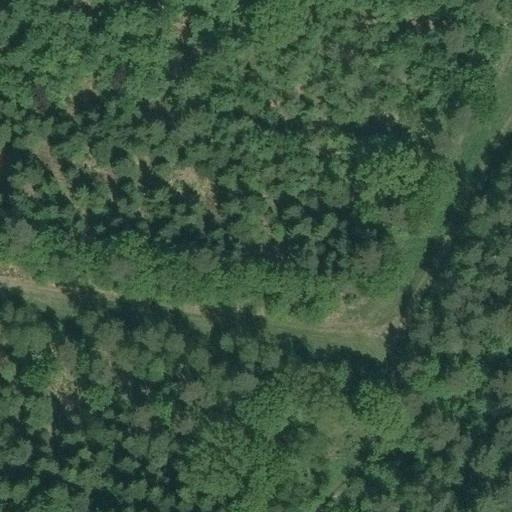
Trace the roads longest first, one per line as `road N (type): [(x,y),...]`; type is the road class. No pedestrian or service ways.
road 1 (track): [(0,278),(403,344),(511,137)]
road 2 (track): [(403,344),(369,454),(320,511)]
